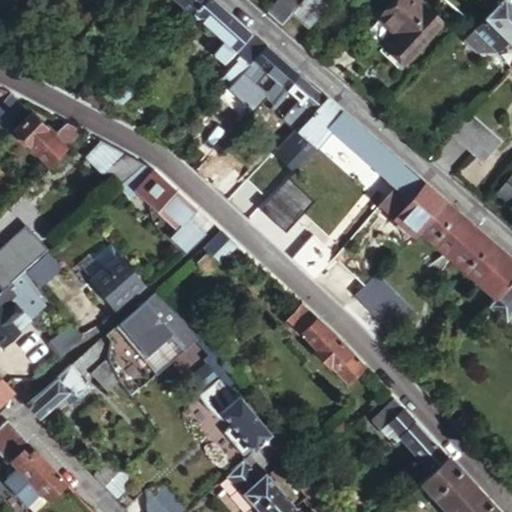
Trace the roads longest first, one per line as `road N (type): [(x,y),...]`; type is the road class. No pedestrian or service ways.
road 1 (residential): [(505,511),(383,378),(157,158),(0,75)]
road 2 (residential): [(225,0),(511,254)]
road 3 (residential): [(144,294),(14,406),(111,511)]
